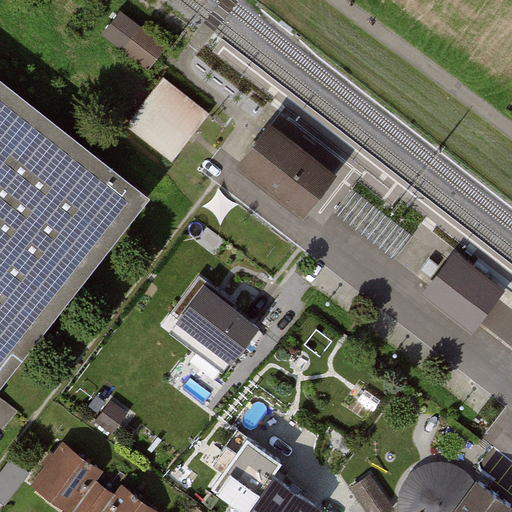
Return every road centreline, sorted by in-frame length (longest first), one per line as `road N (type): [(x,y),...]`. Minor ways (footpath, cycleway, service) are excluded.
road 1 (unclassified): [(511,383),(225,170)]
road 2 (track): [(511,129),(337,0)]
